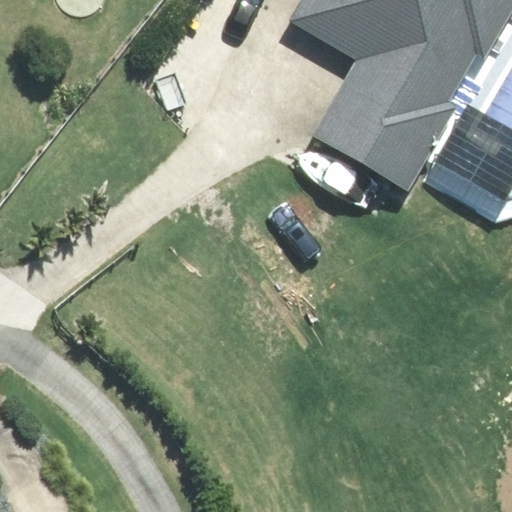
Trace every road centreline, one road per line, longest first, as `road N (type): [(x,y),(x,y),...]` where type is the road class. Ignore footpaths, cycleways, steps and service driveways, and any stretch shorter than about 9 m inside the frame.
road 1 (unknown): [(0,287),(297,51)]
road 2 (unknown): [(0,328),(139,463),(170,511)]
